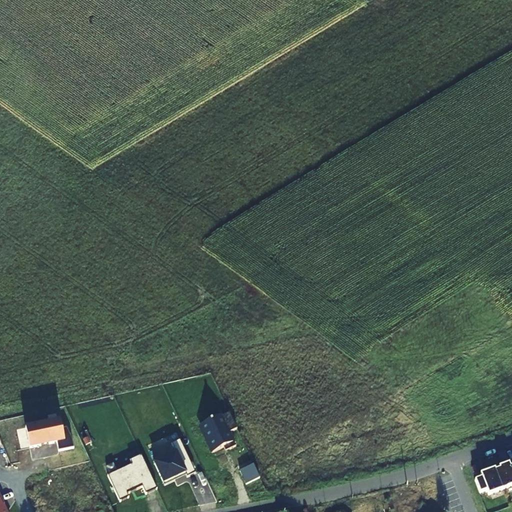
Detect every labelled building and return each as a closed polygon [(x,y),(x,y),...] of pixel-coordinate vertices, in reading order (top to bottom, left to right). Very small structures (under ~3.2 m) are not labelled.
[(209,419),(211,421),(201,426),(207,440),(206,440),(213,453),(223,448),(225,451),(229,449),(230,450),(235,447),(229,433),(237,430),(229,414),(221,417),(220,414),(209,419)] [(60,422),(25,429),(29,449),(41,447),(40,445),(49,444),(49,445),(57,443),(64,442),(62,430),(60,422)] [(66,429),(62,430),(64,442),(57,443),(58,452),(74,449),(72,441),(66,429)] [(174,479),(185,474),(186,476),(187,478),(195,474),(180,441),(171,445),(176,454),(164,459),(164,458),(153,463),(164,487),(175,482),(174,479)] [(502,467),(508,464),(504,453),(498,455),(502,467)] [(132,465),(108,476),(120,502),(129,498),(127,495),(142,488),(146,495),(157,490),(141,456),(130,461),(132,465)] [(495,471),(502,491),(511,486),(511,473),(510,468),(508,464),(498,468),(499,470),(495,471)] [(253,465),(239,472),(246,485),(260,479),(253,465)] [(481,479),(474,481),(479,494),(486,492),(488,496),(502,491),(495,471),(494,470),(480,475),(481,479)]
